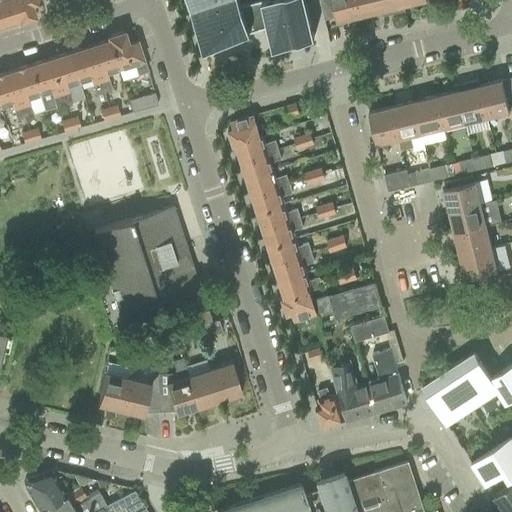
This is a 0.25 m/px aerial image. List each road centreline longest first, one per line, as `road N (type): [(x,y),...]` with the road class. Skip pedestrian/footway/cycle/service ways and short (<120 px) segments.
road 1 (residential): [(294,449),(185,106)]
road 2 (residential): [(414,374),(333,69)]
road 3 (residential): [(294,449),(176,474),(0,430)]
road 4 (residential): [(479,500),(435,433),(414,427),(294,449)]
road 5 (residential): [(333,69),(511,26)]
road 6 (residential): [(0,50),(151,1)]
road 7 (residential): [(185,106),(333,69)]
